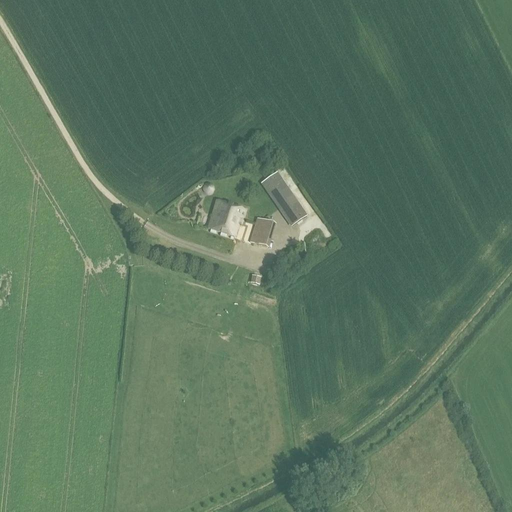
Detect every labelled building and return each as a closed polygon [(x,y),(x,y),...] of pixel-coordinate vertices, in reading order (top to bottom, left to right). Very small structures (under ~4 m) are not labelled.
[(262,185),(292,227),(307,216),(278,174),(262,185)] [(207,195),(208,195),(209,195),(210,195),(211,195),(212,195),(213,194),(213,193),(214,193),(214,192),(214,191),(215,190),(214,189),(214,188),(214,187),(213,186),(213,185),(212,185),(211,184),(210,184),(209,184),(208,184),(207,184),(206,185),(205,185),(204,186),(204,187),(203,188),(203,189),(203,190),(203,191),(204,192),(204,193),(205,194),(206,195),(207,195)] [(208,229),(234,238),(240,219),(242,219),(245,210),(218,200),(208,229)] [(305,230),(313,225),(309,218),(301,223),(305,230)] [(249,243),(268,250),(271,240),(275,228),(275,225),(257,220),(256,223),(249,243)] [(259,286),(261,279),(252,276),(250,284),(259,286)]
